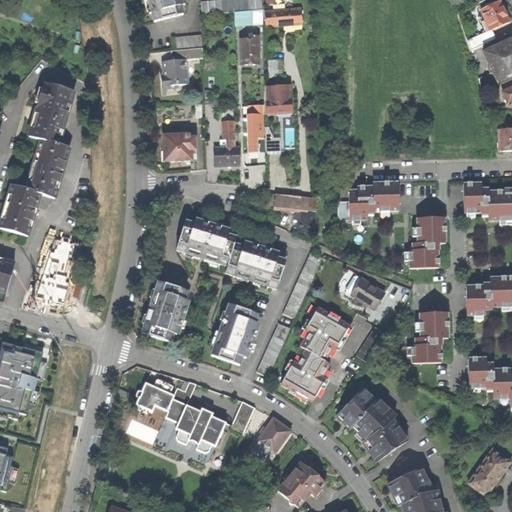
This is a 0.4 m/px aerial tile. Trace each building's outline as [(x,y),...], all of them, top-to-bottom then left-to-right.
[(154,23),(183,16),(180,1),(184,0),(147,0),(148,6),(146,7),(148,15),(152,14),(154,23)] [(249,12),(247,0),(240,0),(242,13),(249,12)] [(247,0),(249,12),(256,11),(254,0),(247,0)] [(261,0),(254,0),(256,11),(262,11),(261,0)] [(501,2),(481,11),(490,31),(491,31),(493,31),(510,22),(507,15),(501,2)] [(288,26),(302,25),(301,10),(265,13),(267,27),(288,26)] [(263,11),(262,11),(256,11),(249,12),(242,13),(235,13),(235,27),(263,24),(263,11)] [(497,40),(493,31),(491,31),(490,31),(469,41),(472,51),(497,40)] [(250,65),(259,65),(258,37),(249,37),(249,40),(240,41),(241,66),(250,65)] [(181,38),(182,51),(189,50),(188,38),(181,38)] [(511,40),(485,53),(493,73),(497,81),(511,73),(511,40)] [(178,87),(188,86),(186,61),(203,60),(203,49),(176,52),(175,52),(175,65),(173,65),(173,62),(172,62),(162,63),(163,73),(161,74),(161,79),(162,91),(166,90),(178,89),(178,87)] [(283,61),(269,61),(269,78),(283,78),(283,61)] [(498,85),(497,81),(493,73),(479,80),(482,93),(498,85)] [(29,138),(42,142),(58,147),(74,93),(44,84),(36,116),(38,116),(36,122),(34,130),(32,129),(29,138)] [(279,115),(292,115),(290,87),(267,89),(268,116),(279,115)] [(511,88),(503,93),(508,103),(511,102),(511,104),(511,88)] [(264,107),(248,107),(250,139),(256,139),(263,139),(263,116),(264,116),(264,107)] [(420,145),(419,121),(392,122),(393,146),(420,145)] [(235,149),(234,123),(222,123),(223,132),(224,132),(224,141),(221,141),(221,150),(235,149)] [(511,128),(504,129),(504,131),(499,131),(499,152),(509,152),(511,151),(511,128)] [(193,151),(197,151),(196,139),(190,139),(190,136),(164,136),(164,153),(162,153),(162,163),(174,163),(188,163),(188,165),(191,165),(191,163),(193,162),(193,151)] [(30,182),(27,192),(41,196),(55,200),(70,150),(58,147),(42,142),(39,152),(41,152),(34,174),(31,183),(30,182)] [(239,149),(235,149),(221,150),(214,150),(215,167),(226,167),(240,166),(239,149)] [(349,192),(349,203),(350,218),(350,222),(368,221),(368,219),(372,219),(374,219),(374,213),(399,212),(398,184),(373,184),(373,187),(358,188),(358,191),(349,192)] [(464,215),(481,214),(481,219),(486,219),(488,219),(488,222),(511,221),(511,191),(489,192),(488,190),(482,190),(482,184),(464,185),(464,215)] [(0,230),(28,238),(41,196),(27,192),(13,187),(10,197),(12,197),(7,214),(5,221),(3,220),(0,230)] [(276,195),(246,192),(244,196),(261,200),(260,201),(266,203),(275,204),(276,195)] [(301,198),(276,195),(275,204),(274,209),(296,212),(295,219),(299,220),(300,212),(301,198)] [(317,200),(301,198),(300,212),(299,220),(297,233),(307,234),(313,235),(316,218),(317,200)] [(338,219),(350,218),(349,203),(338,203),(338,219)] [(445,219),(416,220),(417,234),(417,244),(411,244),(411,252),(409,252),(409,270),(439,269),(439,252),(440,252),(440,245),(446,245),(445,219)] [(235,245),(237,239),(223,234),(224,229),(201,222),(200,227),(185,222),(177,251),(185,253),(184,257),(192,260),(194,258),(199,260),(200,256),(203,257),(205,258),(204,262),(208,263),(209,266),(218,268),(219,265),(228,267),(235,245)] [(55,241),(37,298),(50,301),(64,305),(70,279),(66,278),(66,273),(74,245),(55,241)] [(249,250),(235,245),(228,267),(225,274),(234,277),(233,281),(241,283),(244,282),(248,284),(249,282),(251,282),(253,283),(253,285),(258,287),(259,289),(267,291),(268,288),(277,291),(286,262),(272,257),(273,253),(250,245),(249,250)] [(311,253),(308,259),(320,265),(323,258),(311,253)] [(317,271),(320,265),(308,259),(305,266),(317,271)] [(0,291),(7,294),(14,265),(0,261),(0,291)] [(305,266),(302,272),(315,277),(317,271),(305,266)] [(315,277),(302,272),(299,278),(312,283),(315,277)] [(511,277),(491,278),(491,282),(488,282),(484,282),(484,286),(466,286),(467,316),(485,316),(485,311),(492,311),(492,308),(511,307),(511,277)] [(312,283),(299,278),(296,284),(309,290),(312,283)] [(373,306),(380,309),(387,291),(364,282),(357,300),(368,304),(371,305),(373,306)] [(188,292),(159,283),(151,309),(142,334),(171,343),(176,330),(181,331),(188,308),(183,306),(188,292)] [(296,284),(294,290),(306,296),(309,290),(296,284)] [(306,296),(294,290),(291,296),(304,302),(306,296)] [(301,308),(304,302),(291,296),(288,302),(301,308)] [(288,302),(285,309),(298,314),(301,308),(288,302)] [(258,316),(229,306),(226,314),(223,313),(220,320),(221,323),(220,328),(221,328),(221,331),(220,333),(218,333),(216,337),(214,338),(211,346),(215,347),(211,356),(240,366),(245,352),(249,354),(258,331),(253,330),(258,316)] [(326,381),(323,379),(330,366),(325,363),(333,349),(336,351),(343,340),(350,328),(318,309),(305,332),(308,334),(300,348),(305,351),(297,366),(294,364),(281,386),(312,404),(319,392),(326,381)] [(298,314),(285,309),(283,314),(295,320),(298,314)] [(447,314),(420,315),(420,337),(421,346),(411,347),(412,365),(441,364),(440,347),(442,347),(442,340),(448,339),(447,314)] [(279,324),(276,330),(288,335),(291,330),(279,324)] [(374,328),(371,334),(382,341),(386,335),(374,328)] [(288,335),(276,330),(273,336),(286,342),(288,335)] [(378,347),(382,341),(371,334),(367,340),(378,347)] [(271,342),(283,348),(286,342),(273,336),(271,342)] [(374,353),(378,347),(367,340),(363,346),(374,353)] [(280,353),(283,348),(271,342),(268,348),(280,353)] [(1,363),(0,365),(0,386),(29,396),(28,408),(31,397),(32,391),(30,390),(32,383),(28,382),(29,379),(36,380),(43,354),(26,349),(8,344),(2,343),(0,351),(0,352),(3,353),(1,363)] [(363,346),(360,351),(370,359),(374,353),(363,346)] [(265,354),(277,360),(280,353),(268,348),(265,354)] [(356,358),(367,365),(370,359),(360,351),(356,358)] [(265,354),(262,360),(275,366),(277,360),(265,354)] [(485,359),(467,360),(469,390),(493,389),(493,400),(510,399),(510,408),(511,407),(511,377),(510,377),(510,370),(493,371),(492,362),(489,362),(485,362),(485,359)] [(275,366),(262,360),(259,367),(272,372),(275,366)] [(257,373),(269,378),(272,372),(259,367),(257,373)] [(223,432),(226,424),(212,418),(213,415),(207,412),(202,410),(200,413),(187,406),(196,386),(189,384),(185,393),(178,389),(174,397),(171,395),(174,388),(166,384),(158,380),(154,388),(146,384),(142,393),(143,394),(141,399),(140,398),(136,406),(153,414),(156,408),(168,413),(166,420),(179,425),(176,430),(179,432),(177,438),(178,443),(187,446),(189,442),(191,443),(192,442),(196,444),(197,446),(198,446),(196,451),(206,455),(209,453),(212,447),(215,448),(220,438),(225,440),(227,434),(223,432)] [(26,416),(28,408),(29,396),(0,386),(0,418),(8,420),(8,418),(17,421),(19,414),(26,416)] [(129,393),(119,390),(117,397),(126,401),(129,393)] [(350,431),(353,428),(376,403),(363,390),(337,418),(345,426),(350,431)] [(357,434),(365,442),(394,419),(396,418),(378,401),(376,403),(353,428),(358,433),(357,434)] [(233,429),(246,435),(258,407),(246,402),(233,429)] [(376,464),(407,442),(398,429),(400,427),(394,419),(365,442),(362,444),(370,455),(376,464)] [(282,426),(274,420),(258,442),(276,456),(291,433),(282,426)] [(0,491),(6,493),(13,468),(10,467),(13,458),(6,456),(8,449),(0,447),(0,491)] [(499,480),(511,463),(492,450),(486,459),(484,458),(470,477),(472,479),(468,484),(487,498),(499,480)] [(299,509),(310,495),(314,499),(326,484),(312,473),(309,477),(305,473),(307,469),(301,464),(286,483),(278,492),(299,509)] [(398,508),(402,506),(435,493),(431,484),(429,485),(422,470),(388,486),(394,499),(398,508)] [(442,511),(437,492),(435,493),(402,506),(403,511),(442,511)]
